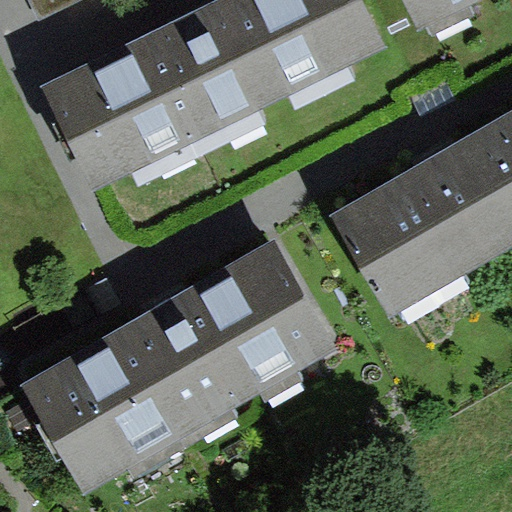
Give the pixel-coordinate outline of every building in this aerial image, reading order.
[(18,0),(24,10),(46,0),(18,0)] [(285,80),(374,36),(356,0),(224,0),(53,84),(96,173),(185,129),(188,133),(287,85),(285,80)] [(413,0),(421,14),(424,13),(419,4),(427,0),(413,0)] [(511,229),(511,115),(342,213),(392,300),(395,299),(389,289),(423,269),(428,278),(511,229)] [(251,368),(286,348),(291,357),(325,337),(271,244),(33,381),(86,474),(124,453),(119,444),(184,407),(189,415),(256,377),(251,368)]
